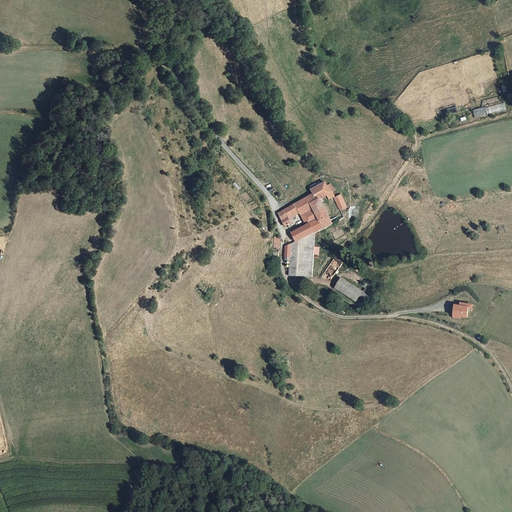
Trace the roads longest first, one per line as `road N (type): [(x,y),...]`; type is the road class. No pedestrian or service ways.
road 1 (unclassified): [(130,0),(161,30),(194,109),(270,197),(283,234),(282,270),(300,294),(343,318),(393,316)]
road 2 (track): [(300,294),(379,209),(418,139),(395,109),(334,86),(315,62),(303,0)]
road 3 (track): [(179,78),(137,47),(96,51),(90,60),(112,107)]
road 4 (track): [(511,388),(482,345),(393,316)]
